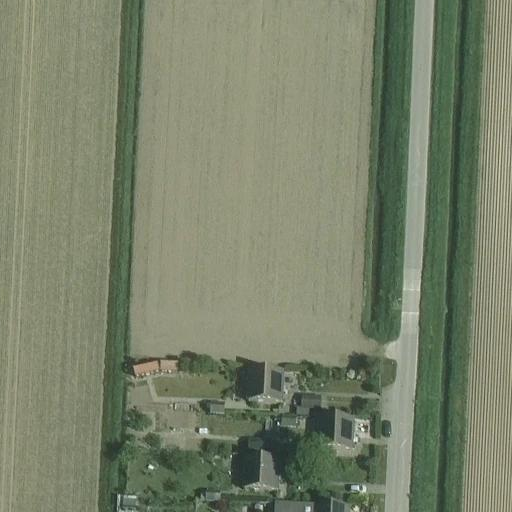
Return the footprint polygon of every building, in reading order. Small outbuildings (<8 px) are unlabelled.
[(161,373),(179,374),(180,365),(162,364),(161,373)] [(137,378),(160,372),(158,365),(135,371),(137,378)] [(283,373),(249,371),(247,403),(282,404),(283,373)] [(322,399),(304,398),(303,410),(298,409),(297,416),(308,416),(309,409),(321,410),(322,399)] [(283,428),(297,428),(297,417),(284,417),(283,428)] [(354,420),(319,418),(317,449),(352,451),(354,420)] [(259,441),(249,441),(248,454),(271,455),(271,442),(259,441)] [(280,461),(244,459),(243,490),(278,492),(280,461)] [(200,494),(200,502),(220,503),(221,492),(206,492),(206,494),(200,494)] [(339,495),(331,494),(330,503),(339,503),(339,495)] [(122,500),(122,510),(136,511),(136,501),(122,500)]
